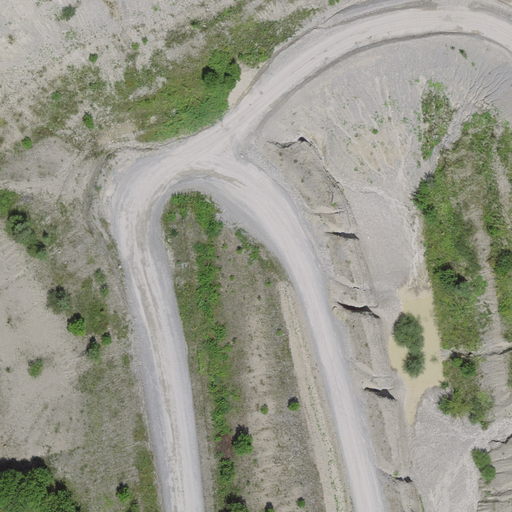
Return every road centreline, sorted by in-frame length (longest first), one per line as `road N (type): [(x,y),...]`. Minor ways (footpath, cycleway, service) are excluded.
road 1 (unknown): [(187,511),(138,247),(142,211),(155,185),(177,169),(206,163),(236,170),(271,195),(319,272),(349,395)]
road 2 (track): [(121,0),(37,38),(0,81)]
